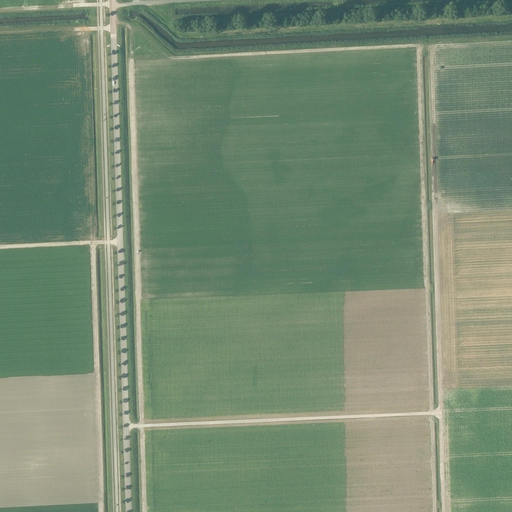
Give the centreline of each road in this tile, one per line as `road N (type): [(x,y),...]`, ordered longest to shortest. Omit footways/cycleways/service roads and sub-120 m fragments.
road 1 (unclassified): [(128,511),(112,0)]
road 2 (unknown): [(119,511),(103,0)]
